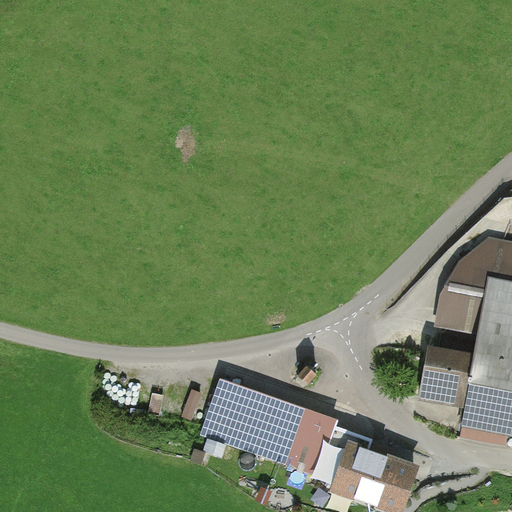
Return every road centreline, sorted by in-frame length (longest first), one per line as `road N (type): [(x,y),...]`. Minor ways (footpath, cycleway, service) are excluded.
road 1 (unclassified): [(343,323),(206,353),(133,354),(0,329)]
road 2 (unclassified): [(343,323),(376,391),(407,423),(461,451),(511,460)]
road 3 (unclassified): [(511,170),(343,323)]
